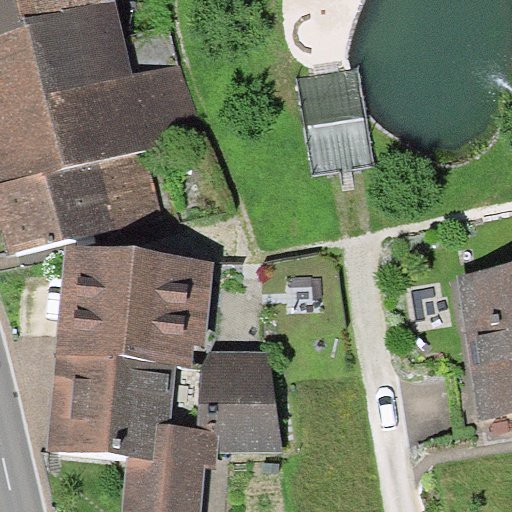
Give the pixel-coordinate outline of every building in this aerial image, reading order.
[(0,107),(133,74),(114,0),(86,0),(24,16),(27,27),(0,34),(0,107)] [(0,0),(0,34),(27,27),(24,16),(86,0),(0,0)] [(182,62),(133,74),(0,107),(0,187),(156,149),(201,138),(182,62)] [(173,215),(156,149),(0,187),(0,223),(8,256),(173,215)] [(215,261),(66,248),(57,356),(49,451),(126,457),(154,460),(157,424),(169,425),(175,364),(192,366),(194,345),(208,347),(215,261)] [(511,265),(456,273),(477,420),(511,414),(511,265)] [(272,352),(209,351),(201,367),(199,427),(222,429),(220,451),(282,451),(272,352)] [(154,460),(126,457),(121,511),(201,511),(206,467),(218,468),(220,451),(222,429),(199,427),(169,425),(157,424),(154,460)]
